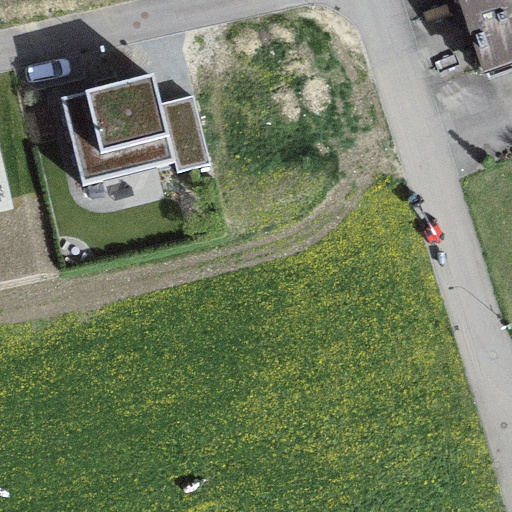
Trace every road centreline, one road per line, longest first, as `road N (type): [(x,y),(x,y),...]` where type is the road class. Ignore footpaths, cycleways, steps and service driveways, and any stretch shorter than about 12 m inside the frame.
road 1 (residential): [(385,0),(489,364),(511,386)]
road 2 (residential): [(0,47),(209,0)]
